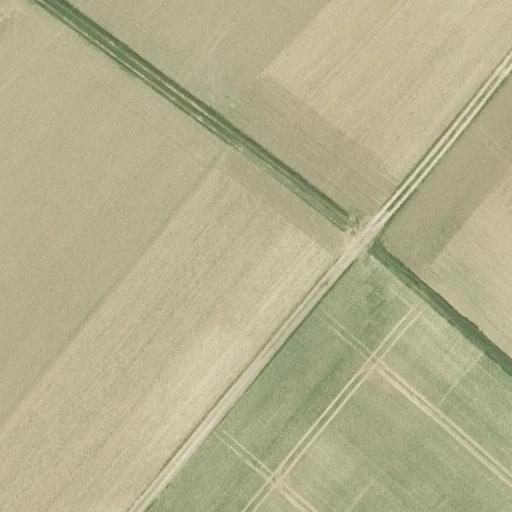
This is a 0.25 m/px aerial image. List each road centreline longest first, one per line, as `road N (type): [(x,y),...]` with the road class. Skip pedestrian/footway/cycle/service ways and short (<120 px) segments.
road 1 (track): [(41,0),(364,240),(511,369)]
road 2 (track): [(511,63),(144,511)]
